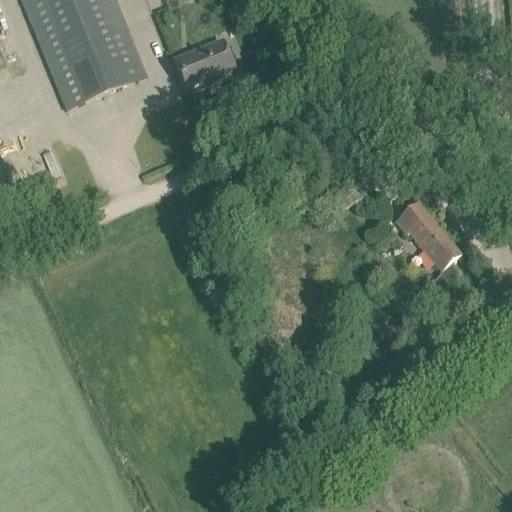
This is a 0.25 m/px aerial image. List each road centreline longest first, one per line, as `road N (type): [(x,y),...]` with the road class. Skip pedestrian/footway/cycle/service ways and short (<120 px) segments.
road 1 (track): [(388,118),(329,123),(16,253)]
road 2 (unclassified): [(499,251),(483,0)]
road 3 (unclassified): [(499,251),(388,118)]
road 4 (track): [(388,118),(456,105),(478,88),(486,58)]
